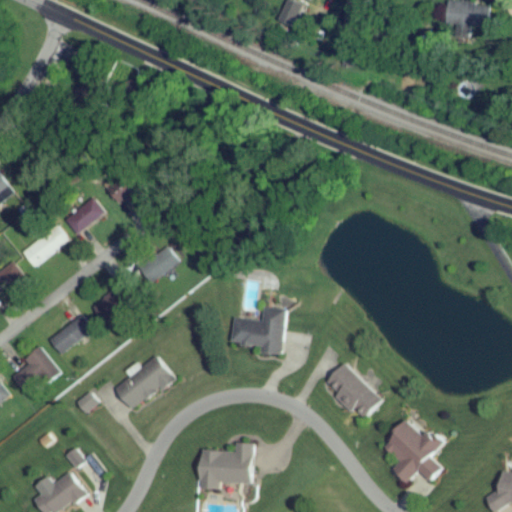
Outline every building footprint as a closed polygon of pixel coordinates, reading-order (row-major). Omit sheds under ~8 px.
[(367,0),(348,0),(349,17),(367,17),(367,0)] [(491,9),(449,8),(448,44),(472,45),(472,33),(490,33),(491,9)] [(0,178),(0,209),(15,201),(1,178),(0,178)] [(119,210),(139,194),(126,179),(107,196),(119,210)] [(107,218),(95,203),(67,226),(79,241),(107,218)] [(24,257),(37,273),(70,246),(56,230),(24,257)] [(0,302),(26,281),(13,266),(0,277),(0,302)] [(130,307),(117,293),(93,315),(106,329),(130,307)] [(235,324),(232,354),(283,359),(284,351),(299,353),(300,341),(285,339),(287,316),(263,313),(262,326),(235,324)] [(51,347),(64,362),(95,335),(82,321),(51,347)] [(25,363),(30,374),(16,381),(24,399),(59,382),(45,354),(25,363)] [(117,395),(134,418),(176,386),(159,363),(117,395)] [(384,407),(347,370),(326,391),(363,428),(384,407)] [(0,411),(12,402),(0,387),(0,411)] [(383,454),(400,468),(393,476),(408,489),(419,477),(432,488),(443,475),(431,465),(442,452),(408,424),(383,454)] [(221,489),(252,490),(254,451),(237,450),(236,458),(202,457),(200,495),(221,495),(221,489)] [(511,509),(511,478),(500,477),(494,511),(510,511),(511,509)] [(39,511),(71,511),(87,500),(72,479),(35,505),(39,511)]
